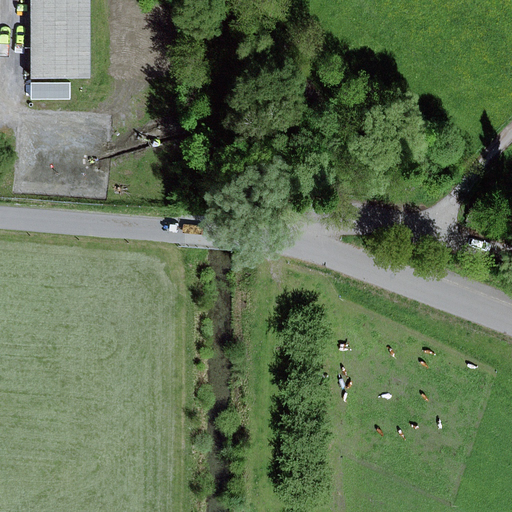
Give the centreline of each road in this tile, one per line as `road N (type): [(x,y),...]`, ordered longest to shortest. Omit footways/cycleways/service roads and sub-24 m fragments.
road 1 (unclassified): [(511,319),(305,243),(0,218)]
road 2 (track): [(305,243),(313,222),(421,227),(511,131)]
road 3 (track): [(17,0),(16,73),(0,121)]
